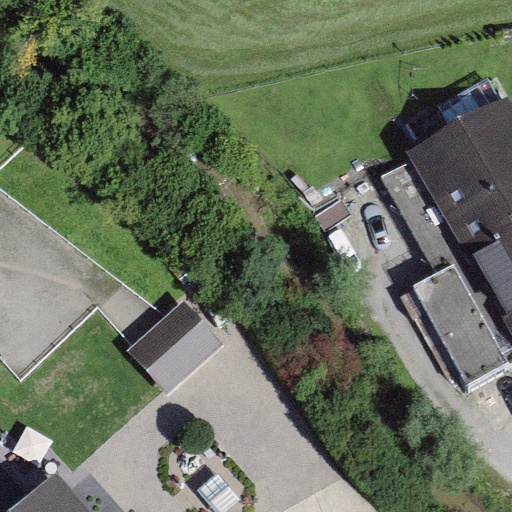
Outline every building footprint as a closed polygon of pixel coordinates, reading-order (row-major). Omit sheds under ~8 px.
[(511,108),(510,105),(408,162),(448,233),(511,197),(511,108)] [(511,290),(511,197),(448,233),(488,304),(511,290)] [(511,290),(488,304),(511,345),(511,290)] [(184,307),(128,359),(171,404),(226,352),(184,307)] [(81,511),(58,485),(26,511),(81,511)]
